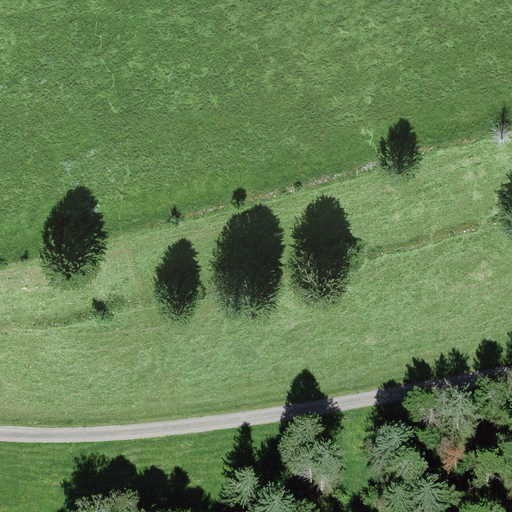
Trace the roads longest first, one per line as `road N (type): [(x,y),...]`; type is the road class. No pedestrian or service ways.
road 1 (unclassified): [(511,378),(135,431),(0,434)]
road 2 (track): [(309,78),(246,71),(198,0)]
